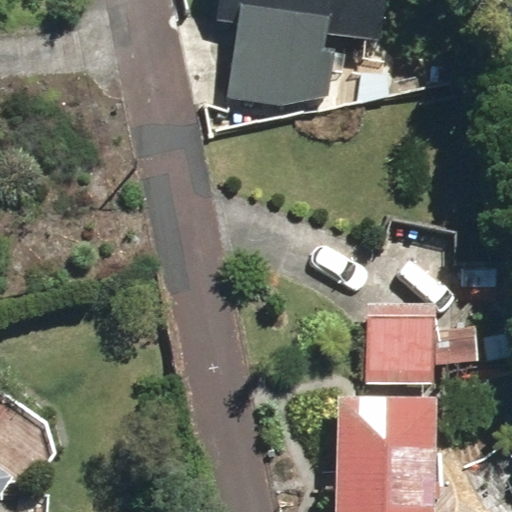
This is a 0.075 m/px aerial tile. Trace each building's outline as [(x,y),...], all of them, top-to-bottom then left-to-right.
[(321,111),(339,112),(343,74),(357,75),(359,50),(341,48),(343,21),(248,12),(240,103),(321,111)] [(511,255),(450,253),(448,302),(511,304),(511,255)] [(376,316),(372,393),(437,396),(439,365),(485,367),(487,322),(376,316)] [(372,393),(351,392),(345,511),(448,511),(454,397),(437,396),(372,393)] [(0,511),(2,511),(26,479),(0,460),(0,511)]
